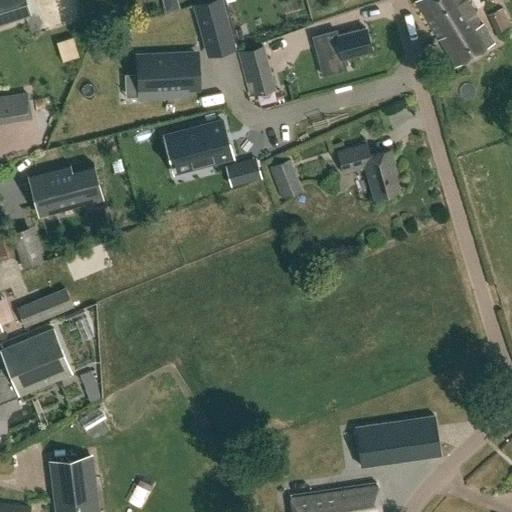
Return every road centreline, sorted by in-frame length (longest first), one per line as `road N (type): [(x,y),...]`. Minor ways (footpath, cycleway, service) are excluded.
road 1 (residential): [(511,398),(398,0)]
road 2 (unclassified): [(411,511),(511,407)]
